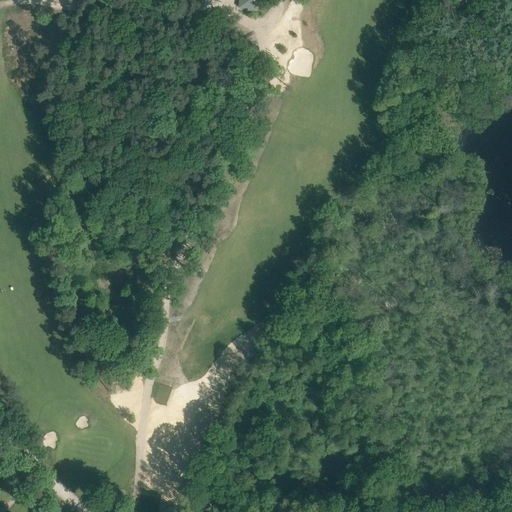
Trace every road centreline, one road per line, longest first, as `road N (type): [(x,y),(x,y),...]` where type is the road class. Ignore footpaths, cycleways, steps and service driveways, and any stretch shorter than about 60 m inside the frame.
road 1 (track): [(282,0),(272,91),(156,357),(129,511)]
road 2 (track): [(511,316),(464,289),(440,261),(432,235),(440,146),(469,102),(511,78)]
